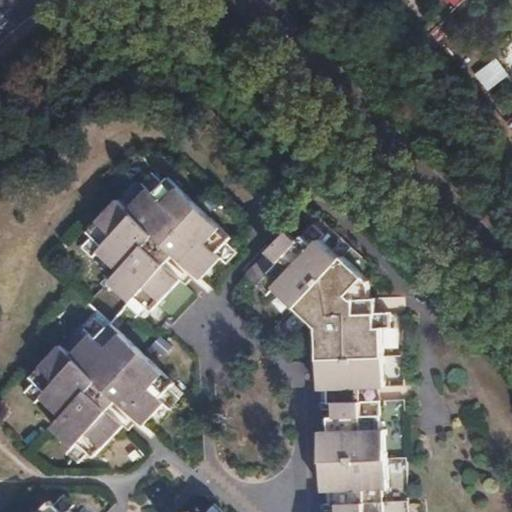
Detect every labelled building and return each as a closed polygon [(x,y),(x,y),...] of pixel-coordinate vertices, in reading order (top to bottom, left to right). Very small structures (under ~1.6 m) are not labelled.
[(177,254),(202,279),(221,258),(217,254),(231,238),(168,178),(154,194),(149,190),(129,210),(119,200),(89,232),(104,246),(100,251),(121,271),(111,281),(132,301),(137,297),(152,311),(182,279),(167,265),(177,254)] [(383,511),(383,490),(389,489),(387,430),(382,430),(380,387),(385,386),(384,328),(394,327),(394,313),(377,313),(376,298),(370,297),(369,281),(343,256),(341,259),(321,240),(325,235),(314,225),(298,242),(287,232),(246,275),(267,294),(275,288),(318,328),(320,389),(329,389),(330,402),(335,403),(335,417),(330,417),(331,432),(322,432),(324,491),(333,491),(334,504),(339,505),(338,511),(383,511)] [(93,335),(97,339),(112,323),(99,311),(84,326),(93,335)] [(95,457),(125,424),(110,410),(119,400),(145,425),(165,403),(160,398),(174,383),(112,323),(97,339),(93,335),(73,355),(62,345),(32,377),(48,392),(44,397),(64,416),(53,428),(75,448),(79,443),(95,457)] [(179,387),(174,383),(160,398),(165,403),(179,387)]
